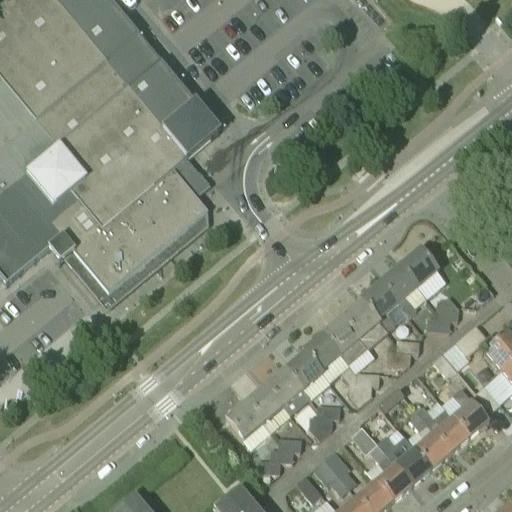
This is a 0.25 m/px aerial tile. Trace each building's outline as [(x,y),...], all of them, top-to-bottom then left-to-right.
[(190,162),(218,139),(101,0),(13,0),(0,11),(0,285),(5,292),(61,245),(107,300),(206,219),(193,204),(208,192),(186,166),(190,162)] [(398,273),(416,295),(436,279),(418,257),(398,273)] [(404,305),(416,295),(398,273),(378,290),(405,322),(405,321),(407,324),(415,317),(404,305)] [(385,338),(405,322),(378,290),(358,307),(360,309),(385,338)] [(434,326),(449,327),(457,328),(458,316),(448,302),(435,313),(434,325),(434,326)] [(387,340),(385,338),(360,309),(340,325),(365,355),(366,357),(387,340)] [(321,342),(346,371),(365,355),(340,325),(321,342)] [(434,326),(434,325),(426,325),(425,337),(448,339),(449,327),(434,326)] [(486,345),(474,332),(454,349),(465,362),(486,345)] [(500,379),(511,368),(511,345),(506,339),(483,359),(500,379)] [(355,381),(347,372),(347,373),(346,371),(321,342),(301,358),(303,360),(321,382),(327,390),(328,389),(340,380),(348,390),(347,402),(357,415),(370,404),(371,393),(355,392),(356,379),(355,379),(355,381)] [(394,359),(410,360),(417,361),(418,349),(395,347),(394,358),(394,359)] [(394,359),(394,358),(387,357),(386,370),(409,372),(410,360),(394,359)] [(283,377),(301,398),(321,382),(303,360),(283,377)] [(452,374),(448,369),(441,360),(432,367),(438,374),(448,386),(456,378),(452,374)] [(511,368),(500,379),(511,393),(511,368)] [(282,415),(301,398),(283,377),(264,393),(282,415)] [(355,392),(371,393),(371,392),(378,393),(379,381),(356,379),(355,392)] [(475,400),(490,418),(501,409),(498,406),(497,407),(484,392),(475,400)] [(244,409),(262,431),(282,415),(264,393),(244,409)] [(451,403),(461,415),(450,423),(468,445),(488,429),(460,395),(451,403)] [(385,419),(403,405),(402,404),(397,398),(380,412),(385,419)] [(411,412),(415,418),(421,413),(416,408),(411,412)] [(250,456),(269,440),(262,431),(244,409),(225,426),(250,456)] [(316,424),(332,425),(338,426),(339,414),(316,412),(316,423),(316,424)] [(432,425),(421,413),(415,418),(414,419),(449,461),(468,445),(450,423),(444,416),(432,425)] [(430,477),(449,461),(414,419),(407,425),(424,445),(412,455),(430,477)] [(316,424),(316,423),(308,423),(308,435),(318,447),(331,437),(332,425),(316,424)] [(411,493),(375,450),(375,451),(361,435),(352,443),(366,459),(367,458),(384,478),(374,487),(392,509),(411,493)] [(222,443),(217,436),(212,441),(217,447),(222,443)] [(430,477),(412,455),(403,444),(393,452),(386,444),(385,442),(375,450),(411,493),(430,477)] [(276,457),(292,458),(299,459),(300,447),(278,445),(277,456),(276,457)] [(256,479),(263,479),(270,480),(279,481),(279,469),(291,470),(292,458),(276,457),(277,456),(269,455),(268,467),(257,467),(256,479)] [(323,466),(348,497),(356,490),(346,477),(348,475),(334,458),(323,466)] [(340,503),(348,497),(323,466),(313,475),(327,493),(330,491),(340,503)] [(317,497),(304,483),(295,490),(308,505),(312,510),(321,502),(317,497)] [(361,511),(387,511),(392,509),(374,487),(354,503),(361,511)] [(250,511),(238,497),(224,509),(220,511),(250,511)] [(361,511),(354,503),(343,511),(361,511)]
